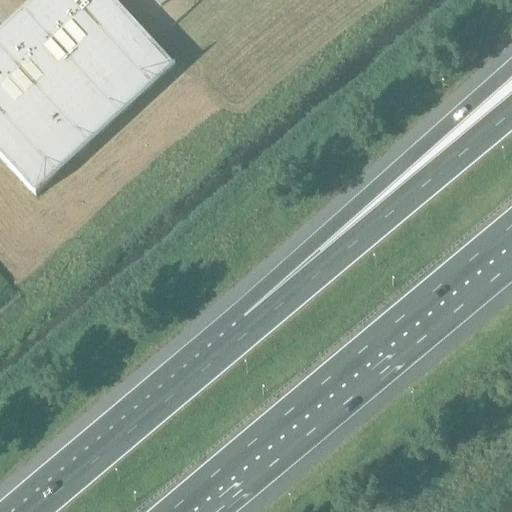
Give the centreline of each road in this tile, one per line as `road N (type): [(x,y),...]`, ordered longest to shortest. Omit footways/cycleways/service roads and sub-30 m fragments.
road 1 (motorway): [(182,511),(511,237)]
road 2 (motorway): [(511,69),(312,245),(254,326)]
road 3 (motorway): [(511,113),(254,326)]
road 4 (motorway): [(254,326),(37,511)]
